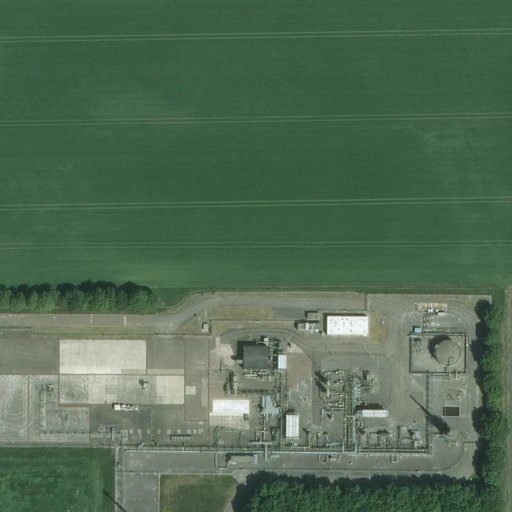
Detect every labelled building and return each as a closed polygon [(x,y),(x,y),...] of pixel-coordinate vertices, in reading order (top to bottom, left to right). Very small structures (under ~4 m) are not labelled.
[(368,318),(327,318),(327,336),(368,336),(368,318)] [(437,360),(439,363),(442,365),(445,366),(448,367),(452,366),(455,365),(457,363),(459,360),(461,357),(461,353),(460,350),(458,347),(456,344),(453,342),(450,341),(446,342),(443,342),(440,344),(438,347),(436,350),(435,353),(436,357),(437,360)] [(244,348),(244,371),(269,371),(269,348),(244,348)] [(240,428),(261,428),(261,404),(224,404),(224,411),(231,411),(231,407),(240,407),(240,428)] [(298,438),(299,415),(285,415),(285,438),(298,438)]
